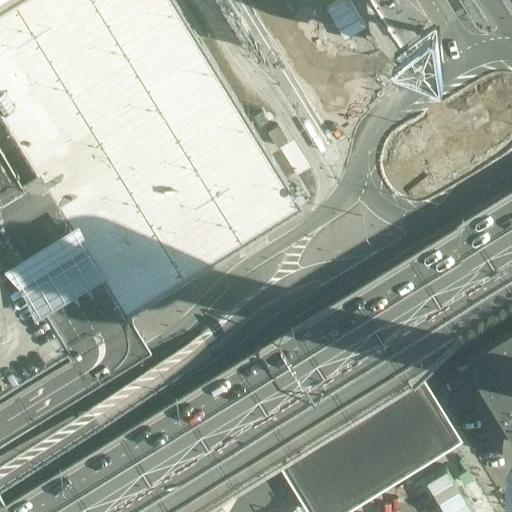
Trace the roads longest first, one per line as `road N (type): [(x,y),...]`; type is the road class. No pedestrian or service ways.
road 1 (primary): [(23,511),(511,210)]
road 2 (primary): [(57,511),(511,231)]
road 3 (tertiary): [(42,511),(315,345),(330,330),(353,275),(429,225)]
road 4 (tertiary): [(356,173),(331,210),(227,284),(173,344),(0,445)]
road 5 (tertiary): [(511,53),(462,59),(377,115),(361,138),(356,173)]
road 6 (unknown): [(392,105),(378,74),(332,62),(289,0)]
road 7 (primary): [(0,421),(94,361),(102,349),(98,332)]
